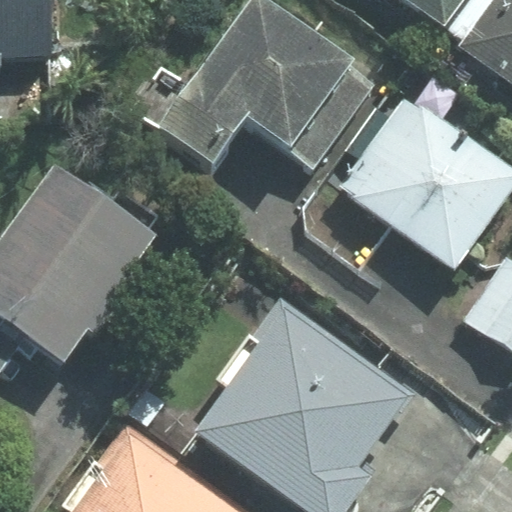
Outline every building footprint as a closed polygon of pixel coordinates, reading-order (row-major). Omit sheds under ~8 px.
[(48,0),(0,0),(0,81),(45,84),(48,0)] [(482,0),(381,0),(443,49),(482,0)] [(353,83),(256,10),(156,142),(211,184),(247,136),(290,168),(353,83)] [(511,11),(472,66),(511,94),(511,11)] [(389,236),(455,288),(511,216),(511,182),(411,103),(394,126),(382,117),(347,162),(358,171),(307,237),(357,277),(389,236)] [(157,253),(54,178),(0,251),(0,387),(25,354),(63,382),(85,352),(93,358),(136,299),(128,293),(157,253)] [(511,269),(506,265),(459,333),(511,369),(511,269)] [(416,407),(283,307),(215,397),(228,407),(194,453),(273,511),(363,511),(374,499),(357,486),(416,407)] [(233,511),(124,429),(61,511),(233,511)]
